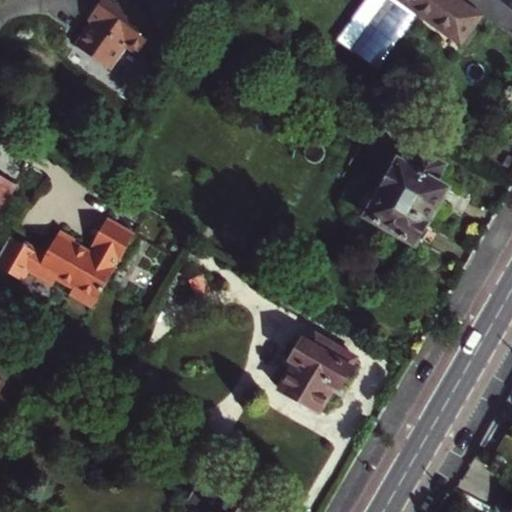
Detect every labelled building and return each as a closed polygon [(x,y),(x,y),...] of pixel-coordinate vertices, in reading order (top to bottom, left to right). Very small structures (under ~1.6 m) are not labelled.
[(160,23),(127,0),(102,0),(100,4),(105,8),(80,43),(111,66),(129,41),(141,50),(160,23)] [(403,0),(458,40),(476,16),(453,0),(403,0)] [(375,190),(364,190),(357,203),(358,212),(414,244),(447,187),(436,180),(446,163),(420,149),(411,165),(398,159),(391,171),(383,166),(376,178),(381,180),(375,190)] [(0,214),(5,217),(11,207),(4,202),(10,192),(0,186),(0,214)] [(73,295),(96,308),(119,267),(116,265),(119,259),(122,261),(137,234),(109,219),(95,246),(100,248),(97,254),(77,243),(79,240),(63,231),(42,269),(76,289),(73,295)] [(357,357),(313,332),(308,341),(303,338),(291,359),(296,362),(281,388),(320,410),(335,384),(339,387),(357,357)] [(254,511),(259,504),(203,471),(187,499),(212,511),(211,511),(254,511)]
